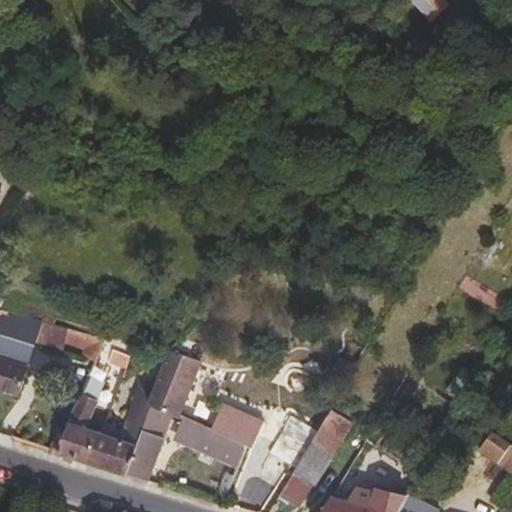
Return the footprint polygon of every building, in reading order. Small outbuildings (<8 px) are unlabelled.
[(412,0),(433,22),(453,4),(448,0),(412,0)] [(446,31),(463,14),(454,6),(438,22),(446,31)] [(33,337),(38,320),(0,307),(0,355),(25,363),(33,337)] [(64,333),(66,327),(38,320),(33,337),(61,344),(64,333)] [(81,337),(83,331),(66,327),(64,333),(81,337)] [(90,339),(92,333),(83,331),(81,337),(90,339)] [(123,364),(126,354),(110,348),(107,358),(123,364)] [(176,417),(199,360),(167,348),(146,401),(149,403),(171,413),(176,417)] [(0,387),(15,392),(25,363),(0,355),(0,387)] [(92,396),(99,380),(87,375),(80,391),(92,396)] [(82,427),(92,396),(80,391),(68,422),(82,427)] [(134,445),(149,403),(146,401),(133,394),(118,438),(134,445)] [(146,478),(171,413),(149,403),(134,445),(124,471),(146,478)] [(314,479),(350,420),(328,408),(293,466),(312,479),(314,479)] [(244,444),(253,425),(220,410),(212,429),(244,444)] [(184,443),(194,422),(180,416),(172,437),(184,443)] [(71,455),(82,427),(68,422),(65,431),(57,450),(71,455)] [(235,465),(244,444),(212,429),(194,422),(184,443),(235,465)] [(84,459),(94,431),(82,427),(71,455),(84,459)] [(57,450),(65,431),(56,428),(48,448),(57,450)] [(124,471),(134,445),(118,438),(94,431),(84,459),(124,471)] [(511,448),(488,431),(475,448),(511,473),(511,448)] [(298,501),(312,479),(293,466),(279,490),(298,501)] [(396,511),(405,492),(373,484),(371,489),(354,485),(345,499),(396,511)] [(337,511),(345,499),(331,494),(320,511),(337,511)] [(395,511),(396,511),(345,499),(337,511),(395,511)]
